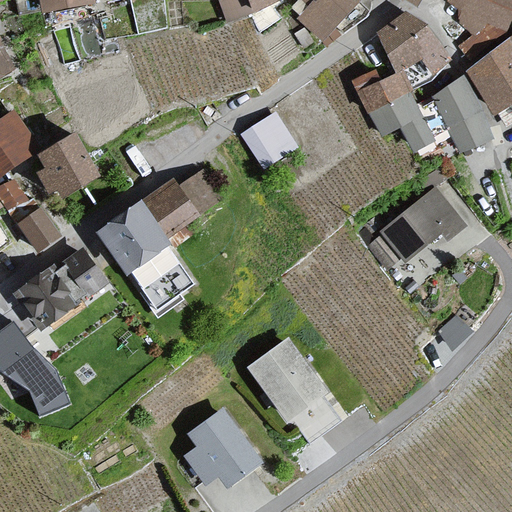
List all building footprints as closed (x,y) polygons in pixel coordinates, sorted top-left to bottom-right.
[(97,0),(38,0),(43,18),(98,5),(97,0)] [(253,0),(220,0),(235,28),(262,15),(253,0)] [(253,0),(262,15),(273,0),(253,0)] [(302,0),(310,8),(303,27),(330,43),(365,0),(364,0),(302,0)] [(427,0),(407,0),(423,9),(427,0)] [(511,0),(451,0),(461,31),(473,35),(458,48),(469,62),(499,43),(511,29),(511,0)] [(407,14),(380,34),(408,80),(429,68),(435,76),(451,62),(431,28),(407,14)] [(0,77),(14,70),(0,45),(0,77)] [(511,50),(477,75),(505,123),(511,118),(511,50)] [(385,76),(360,88),(391,144),(407,135),(424,157),(444,148),(405,80),(392,90),(385,76)] [(466,78),(435,100),(465,156),(498,142),(466,78)] [(276,111),(241,135),(264,170),(301,149),(276,111)] [(18,115),(0,127),(0,193),(15,212),(36,202),(13,183),(46,158),(18,115)] [(85,140),(46,160),(55,173),(42,178),(61,202),(69,197),(76,207),(114,184),(85,140)] [(175,181),(102,234),(158,315),(196,290),(172,252),(172,242),(204,214),(223,198),(204,172),(181,188),(175,181)] [(440,189),(383,234),(408,265),(443,237),(449,244),(470,227),(440,189)] [(0,222),(15,212),(0,193),(0,222)] [(47,214),(22,229),(46,260),(69,244),(47,214)] [(88,253),(24,296),(52,337),(117,288),(88,253)] [(472,332),(455,314),(435,333),(452,351),(472,332)] [(36,351),(17,322),(0,334),(0,370),(4,376),(33,393),(43,417),(71,407),(58,371),(36,351)] [(291,338),(249,369),(292,427),(297,424),(310,442),(340,420),(326,402),(334,396),(291,338)] [(203,452),(191,462),(213,490),(223,482),(232,494),(268,467),(226,412),(192,438),(203,452)]
